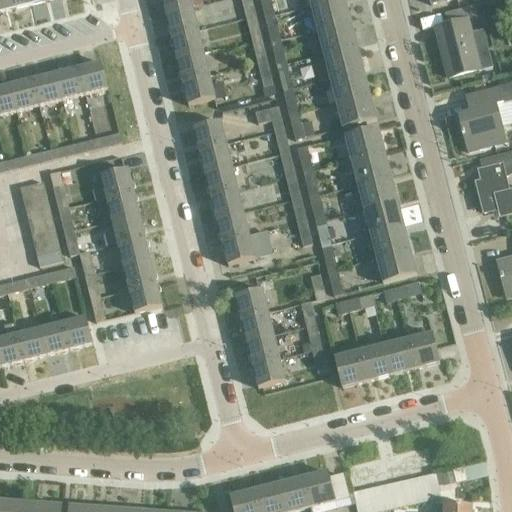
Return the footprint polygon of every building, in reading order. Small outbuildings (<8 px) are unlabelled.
[(28,0),(2,0),(6,14),(30,7),(28,0)] [(198,0),(161,0),(166,17),(193,11),(201,9),(198,0)] [(257,18),(252,0),(241,0),(247,21),(257,18)] [(270,0),(259,0),(265,21),(275,18),(270,0)] [(345,0),(308,0),(310,9),(345,0)] [(351,25),(345,0),(310,9),(317,33),(351,25)] [(447,27),(436,30),(450,80),(480,72),(492,69),(487,50),(475,53),(467,23),(479,20),(475,8),(444,16),(447,27)] [(199,33),(193,11),(166,17),(172,40),(199,33)] [(257,18),(247,21),(253,44),(263,41),(257,18)] [(275,18),(265,21),(271,45),(281,43),(275,18)] [(358,49),(351,25),(317,33),(323,58),(358,49)] [(204,56),(199,33),(172,40),(177,62),(204,56)] [(269,63),(263,41),(253,44),(258,66),(269,63)] [(287,67),(281,43),(271,45),(277,70),(287,67)] [(358,49),(323,58),(330,82),(364,73),(358,49)] [(204,56),(177,62),(183,85),(210,78),(204,56)] [(269,63),(258,66),(264,90),(275,87),(269,63)] [(78,71),(85,99),(108,93),(101,65),(78,71)] [(287,67),(277,70),(284,94),(294,92),(287,67)] [(85,99),(78,71),(55,77),(62,105),(85,99)] [(370,98),(364,73),(330,82),(336,107),(370,98)] [(55,77),(32,83),(39,110),(62,105),(55,77)] [(210,78),(183,85),(189,108),(216,102),(210,78)] [(511,91),(509,79),(498,82),(500,90),(502,96),(510,94),(511,93),(511,91)] [(39,110),(32,83),(10,88),(17,116),(39,110)] [(0,120),(17,116),(10,88),(0,90),(0,120)] [(511,103),(510,94),(502,96),(500,90),(466,98),(470,113),(458,117),(469,155),(506,146),(496,108),(511,104),(511,103)] [(300,116),(294,92),(284,94),(290,119),(300,116)] [(370,98),(336,107),(342,132),(377,123),(370,98)] [(276,136),(286,134),(280,110),(256,115),(259,127),(273,124),(276,136)] [(300,116),(290,119),(296,143),(316,138),(312,123),(302,126),(300,116)] [(200,155),(227,148),(221,125),(194,131),(200,155)] [(351,164),(385,155),(379,130),(344,139),(351,164)] [(291,156),(286,134),(276,136),(281,159),(291,156)] [(243,135),(242,146),(266,148),(267,137),(243,135)] [(119,136),(95,142),(98,152),(121,146),(119,136)] [(95,142),(73,148),(75,157),(98,152),(95,142)] [(73,148),(50,153),(52,163),(75,157),(73,148)] [(227,148),(200,155),(206,178),(233,171),(227,148)] [(304,176),(314,174),(308,149),(298,151),(304,176)] [(52,163),(50,153),(27,159),(30,169),(52,163)] [(385,155),(351,164),(341,167),(344,177),(353,174),(357,189),(392,180),(385,155)] [(297,179),(291,156),(281,159),(287,181),(297,179)] [(511,157),(480,166),(481,172),(479,173),(482,184),(476,185),(484,216),(499,212),(500,219),(511,215),(511,193),(508,194),(506,183),(511,179),(511,157)] [(30,169),(27,159),(5,165),(7,174),(30,169)] [(238,194),(233,171),(206,178),(212,200),(238,194)] [(104,191),(93,194),(96,205),(107,202),(134,195),(130,177),(128,172),(108,177),(101,179),(104,191)] [(320,198),(314,174),(304,176),(310,201),(320,198)] [(297,179),(287,181),(292,204),(303,202),(297,179)] [(398,204),(392,180),(357,189),(363,213),(398,204)] [(23,203),(47,198),(44,187),(20,192),(23,203)] [(59,214),(69,211),(63,188),(53,191),(59,214)] [(238,194),(212,200),(217,223),(244,216),(238,194)] [(134,195),(107,202),(112,225),(140,218),(134,195)] [(47,198),(23,203),(26,215),(49,209),(47,198)] [(326,223),(320,198),(310,201),(316,225),(326,223)] [(308,224),(303,202),(292,204),(298,227),(308,224)] [(404,229),(398,204),(363,213),(370,238),(404,229)] [(52,220),(49,209),(26,215),(29,226),(52,220)] [(69,211),(59,214),(65,237),(74,234),(69,211)] [(250,239),(244,216),(217,223),(223,245),(250,239)] [(115,236),(104,239),(107,250),(118,247),(146,241),(140,218),(112,225),(115,236)] [(52,220),(29,226),(32,237),(55,231),(52,220)] [(326,223),(316,225),(322,250),(332,247),(326,223)] [(308,224),(298,227),(304,250),(314,248),(308,224)] [(404,229),(370,238),(376,262),(411,253),(404,229)] [(55,231),(32,237),(34,248),(58,242),(55,231)] [(80,257),(74,234),(65,237),(70,260),(80,257)] [(250,239),(223,245),(229,269),(256,262),(255,262),(273,257),(268,234),(250,239)] [(151,263),(146,241),(118,247),(124,270),(151,263)] [(58,242),(34,248),(37,259),(60,253),(58,242)] [(332,247),(322,250),(328,274),(338,272),(335,260),(340,258),(339,251),(333,252),(332,247)] [(60,253),(37,259),(40,271),(64,265),(60,253)] [(417,278),(411,253),(376,262),(383,287),(417,278)] [(85,280),(95,277),(89,255),(80,257),(85,280)] [(511,260),(498,264),(501,276),(500,277),(507,303),(511,301),(511,260)] [(151,263),(124,270),(129,293),(157,286),(151,263)] [(50,276),(52,286),(76,280),(74,270),(50,276)] [(344,296),(338,272),(328,274),(335,299),(344,296)] [(50,276),(27,282),(30,292),(52,286),(50,276)] [(100,300),(95,277),(85,280),(91,302),(100,300)] [(322,278),(312,280),(318,304),(327,302),(327,301),(322,278)] [(27,282),(5,287),(7,298),(30,292),(27,282)] [(163,309),(157,286),(129,293),(135,316),(163,309)] [(407,289),(395,292),(398,303),(409,300),(407,289)] [(398,303),(395,292),(384,295),(386,306),(398,303)] [(241,323),(269,316),(263,293),(235,299),(241,323)] [(373,298),(347,304),(350,315),(375,309),(373,298)] [(97,326),(106,324),(100,300),(91,302),(97,326)] [(350,315),(347,304),(337,307),(340,318),(350,315)] [(307,330),(317,328),(311,306),(302,308),(307,330)] [(269,316),(241,323),(247,345),(275,338),(269,316)] [(62,326),(69,354),(93,348),(86,320),(62,326)] [(69,354),(62,326),(40,331),(47,359),(69,354)] [(24,365),(17,337),(15,328),(5,331),(7,340),(0,341),(0,364),(1,371),(24,365)] [(317,328),(307,330),(313,353),(322,351),(317,328)] [(47,359),(40,331),(17,337),(24,365),(47,359)] [(432,336),(408,342),(415,372),(440,366),(432,336)] [(280,361),(275,338),(247,345),(252,368),(280,361)] [(408,342),(384,348),(391,378),(415,372),(408,342)] [(391,378),(384,348),(360,354),(367,384),(391,378)] [(322,351),(313,353),(319,376),(328,374),(322,351)] [(367,384),(360,354),(335,360),(343,390),(367,384)] [(286,384),(280,361),(252,368),(258,391),(286,384)] [(328,475),(303,481),(310,511),(323,511),(323,508),(335,505),(328,475)] [(455,485),(453,475),(443,477),(445,487),(455,485)] [(436,477),(424,480),(430,503),(441,500),(436,477)] [(424,480),(412,482),(418,506),(430,503),(424,480)] [(303,481),(279,487),(285,511),(307,511),(310,511),(303,481)] [(418,506),(412,482),(401,485),(406,509),(418,506)] [(406,509),(401,485),(389,488),(394,511),(406,509)] [(285,511),(279,487),(255,493),(260,511),(285,511)] [(389,488),(377,490),(382,511),(390,511),(394,511),(389,488)] [(382,511),(377,490),(366,493),(369,511),(382,511)] [(260,511),(255,493),(231,499),(233,511),(260,511)] [(369,511),(366,493),(354,496),(357,511),(369,511)] [(11,511),(12,504),(0,503),(0,511),(11,511)]
